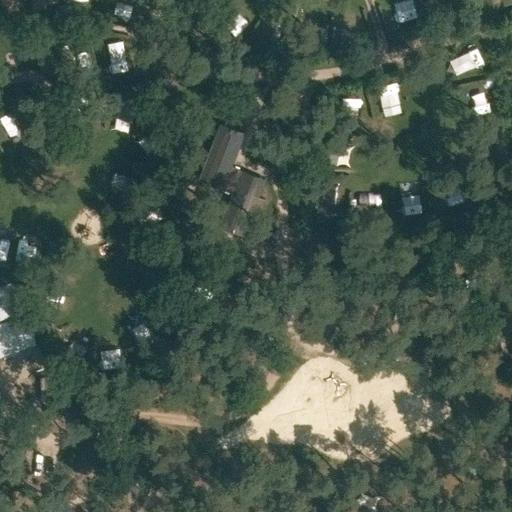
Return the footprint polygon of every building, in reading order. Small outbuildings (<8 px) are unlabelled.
[(0,123),(0,128),(10,150),(30,141),(18,116),(0,123)] [(220,127),(199,183),(224,193),(246,136),(220,127)] [(240,172),(221,232),(246,239),(267,182),(240,172)] [(0,320),(16,315),(24,312),(13,282),(0,286),(0,320)] [(36,344),(24,314),(17,317),(0,323),(0,357),(25,348),(36,344)]
